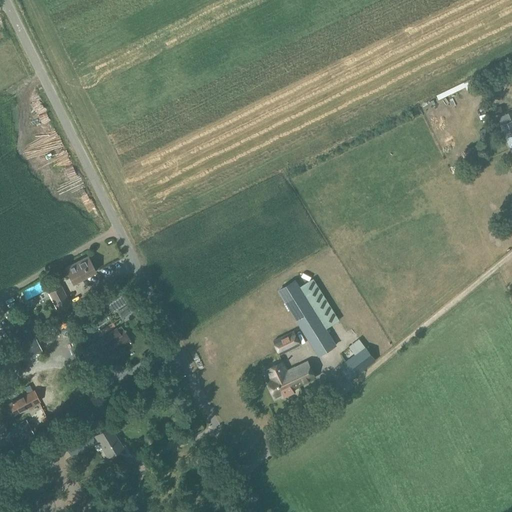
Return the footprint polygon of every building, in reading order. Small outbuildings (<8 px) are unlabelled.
[(469,101),(475,98),(471,88),(465,91),(469,101)] [(503,112),(501,106),(493,109),(495,115),(503,112)] [(511,120),(511,121),(501,125),(511,151),(511,120)] [(66,272),(72,284),(95,272),(89,260),(89,261),(86,256),(64,268),(66,272)] [(320,290),(307,298),(295,279),(278,290),(318,356),(336,345),(326,329),(340,321),(320,290)] [(58,313),(71,306),(61,286),(48,292),(58,313)] [(0,318),(9,314),(7,310),(0,312),(0,318)] [(116,328),(104,336),(107,341),(104,343),(109,352),(113,349),(115,352),(131,341),(125,332),(124,332),(123,330),(120,333),(116,328)] [(280,355),(301,345),(300,342),(295,332),(273,343),(278,352),(279,352),(280,355)] [(16,347),(23,360),(41,351),(34,338),(27,341),(26,338),(17,342),(19,346),(16,347)] [(96,361),(104,356),(95,342),(87,347),(96,361)] [(349,380),(350,379),(375,360),(365,347),(339,367),(349,380)] [(268,380),(276,396),(280,394),(284,398),(296,392),(294,388),(315,377),(307,362),(287,372),(282,361),(269,368),(274,377),(268,380)] [(32,405),(38,402),(33,392),(8,404),(13,414),(27,407),(29,411),(33,409),(32,405)] [(34,410),(40,426),(47,424),(43,415),(39,416),(36,409),(34,410)] [(26,419),(5,430),(13,445),(33,434),(26,419)] [(108,456),(122,447),(109,427),(95,436),(108,456)] [(74,438),(79,447),(93,438),(88,430),(74,438)] [(124,469),(107,478),(113,489),(123,483),(127,490),(134,486),(124,469)] [(47,501),(43,505),(48,511),(49,511),(53,509),(47,501)]
